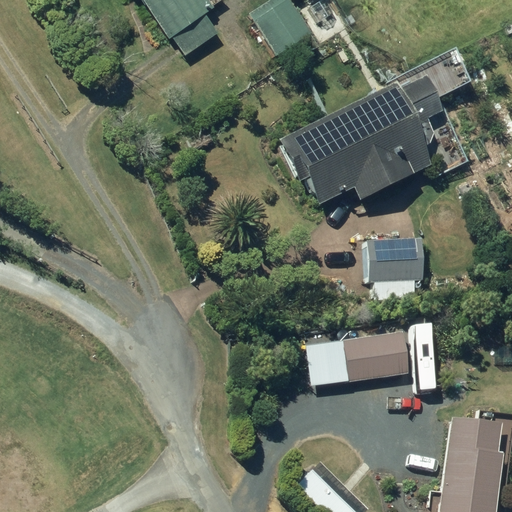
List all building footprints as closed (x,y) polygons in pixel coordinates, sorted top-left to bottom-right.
[(170,40),(183,58),(216,35),(203,17),(211,11),(203,0),(138,0),(167,42),(170,40)] [(250,23),(273,58),(309,35),(287,1),(250,23)] [(304,182),(317,208),(352,191),(359,203),(428,170),(420,152),(428,148),(432,137),(425,124),(440,117),(423,82),(397,94),(394,88),(278,143),(298,185),(304,182)] [(365,243),(366,285),(421,283),(419,240),(365,243)] [(339,339),(345,381),(407,373),(400,331),(339,339)] [(511,339),(503,340),(503,366),(511,365),(511,339)] [(406,345),(411,371),(426,369),(421,343),(406,345)] [(435,511),(493,511),(500,451),(494,450),(498,422),(446,415),(435,511)]
